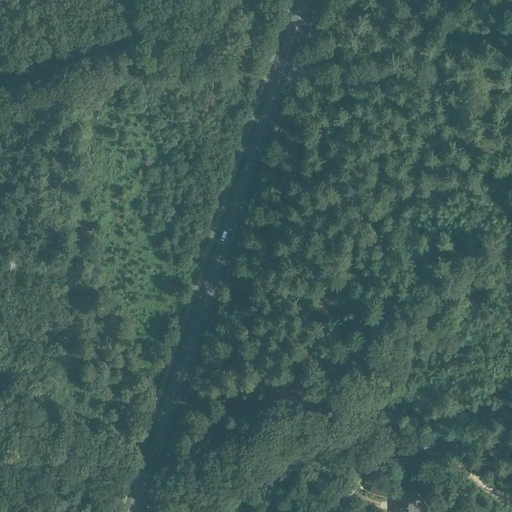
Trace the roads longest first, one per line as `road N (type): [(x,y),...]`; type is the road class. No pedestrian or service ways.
road 1 (primary): [(136,511),(306,0)]
road 2 (track): [(135,474),(193,481),(362,391),(511,351)]
road 3 (track): [(511,85),(405,69),(282,73)]
road 4 (track): [(511,507),(418,447),(397,444),(325,511)]
